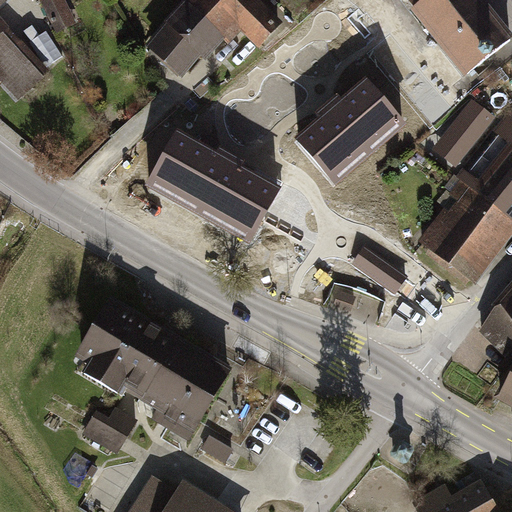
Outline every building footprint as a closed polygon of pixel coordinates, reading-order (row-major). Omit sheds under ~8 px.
[(42,0),(58,31),(75,22),(64,0),(42,0)] [(260,0),(176,0),(157,19),(206,70),(269,9),(260,0)] [(477,0),(408,0),(469,75),(511,41),(477,0)] [(47,74),(6,30),(0,35),(0,74),(21,97),(47,74)] [(368,79),(296,141),(336,186),(408,124),(368,79)] [(476,104),(438,152),(454,165),(493,117),(476,104)] [(445,215),(423,243),(471,280),(511,227),(511,118),(463,181),(464,182),(455,194),(466,202),(451,220),(445,215)] [(282,187),(178,129),(147,184),(251,242),(282,187)] [(365,247),(353,264),(396,295),(408,278),(365,247)] [(83,368),(119,390),(123,383),(159,405),(152,416),(189,438),(233,365),(112,292),(74,354),(87,362),(83,368)] [(355,298),(341,293),(337,305),(351,310),(355,298)] [(511,295),(483,331),(509,352),(511,349),(511,295)] [(511,378),(502,397),(511,402),(511,378)] [(138,418),(116,406),(110,416),(97,409),(83,432),(118,452),(138,418)] [(152,473),(128,511),(239,511),(183,477),(177,488),(152,473)] [(497,511),(477,476),(413,511),(497,511)]
